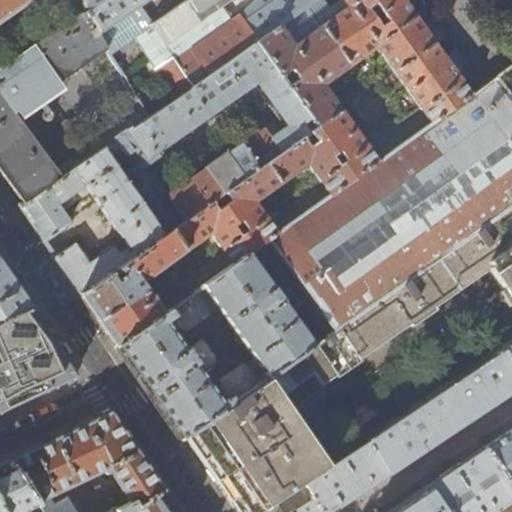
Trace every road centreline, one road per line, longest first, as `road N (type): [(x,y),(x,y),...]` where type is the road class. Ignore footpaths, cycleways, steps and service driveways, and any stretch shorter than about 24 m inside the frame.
road 1 (residential): [(115,386),(0,224)]
road 2 (residential): [(115,386),(200,511)]
road 3 (residential): [(0,443),(115,386)]
